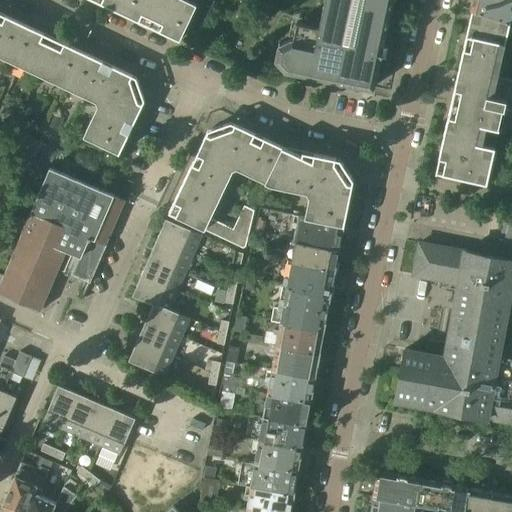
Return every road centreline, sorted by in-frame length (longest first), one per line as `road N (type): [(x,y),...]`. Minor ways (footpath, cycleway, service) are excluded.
road 1 (residential): [(402,140),(342,434)]
road 2 (residential): [(402,140),(287,114),(201,76)]
road 3 (residential): [(201,76),(44,0)]
road 4 (residential): [(342,434),(511,465)]
road 5 (residential): [(0,485),(63,334)]
road 6 (residential): [(85,344),(142,207)]
road 7 (residential): [(435,0),(402,140)]
road 8 (residential): [(85,344),(99,374),(179,408)]
